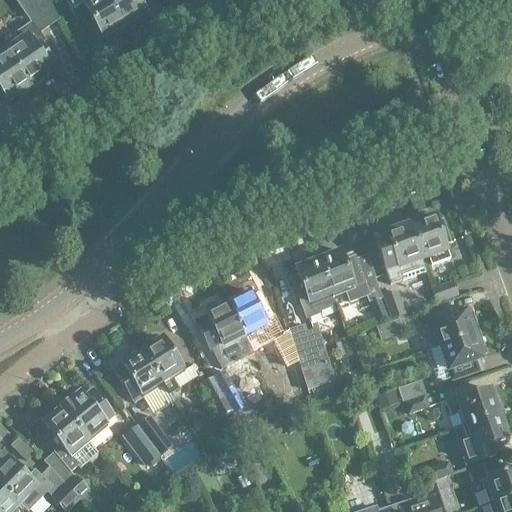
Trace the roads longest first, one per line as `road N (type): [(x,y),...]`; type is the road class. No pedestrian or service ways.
road 1 (tertiary): [(37,320),(281,91),(361,46),(426,25)]
road 2 (residential): [(37,320),(71,331),(469,150)]
road 3 (residential): [(268,0),(80,111),(0,174)]
road 4 (residential): [(469,150),(426,25)]
